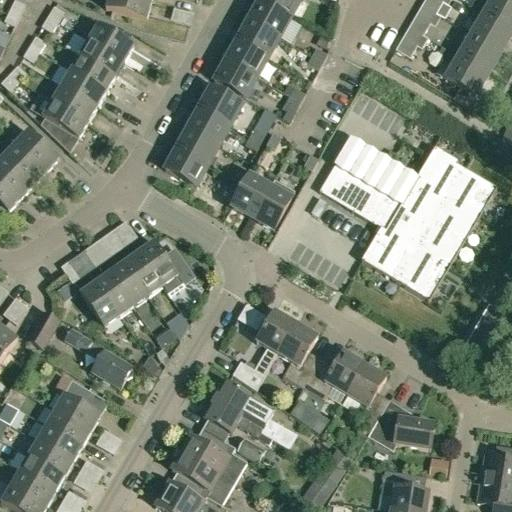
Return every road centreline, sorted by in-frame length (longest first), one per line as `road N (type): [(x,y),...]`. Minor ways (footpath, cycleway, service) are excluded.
road 1 (residential): [(105,511),(246,267)]
road 2 (residential): [(476,410),(246,267)]
road 3 (residential): [(123,188),(231,0)]
road 4 (residential): [(246,267),(123,188)]
road 5 (residential): [(123,188),(89,220),(23,257),(0,255)]
